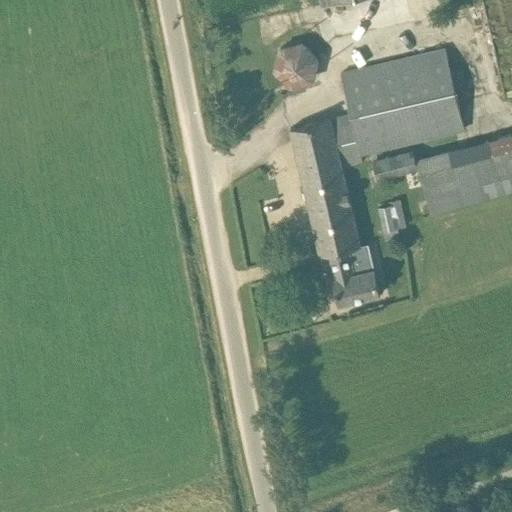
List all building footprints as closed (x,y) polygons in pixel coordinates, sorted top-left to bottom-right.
[(321,58),(304,40),(281,46),(273,70),(290,88),(315,81),(321,58)] [(333,118),(290,127),(320,255),(328,253),(361,245),(364,244),(345,166),(363,162),(361,153),(465,129),(446,47),(342,71),(351,112),(333,117),(333,118)] [(421,168),(431,214),(511,192),(511,131),(417,158),(413,148),(373,159),(379,181),(421,168)] [(408,226),(402,202),(379,207),(385,231),(408,226)] [(367,270),(361,245),(328,253),(334,278),(335,278),(341,303),(380,294),(374,268),(367,270)]
